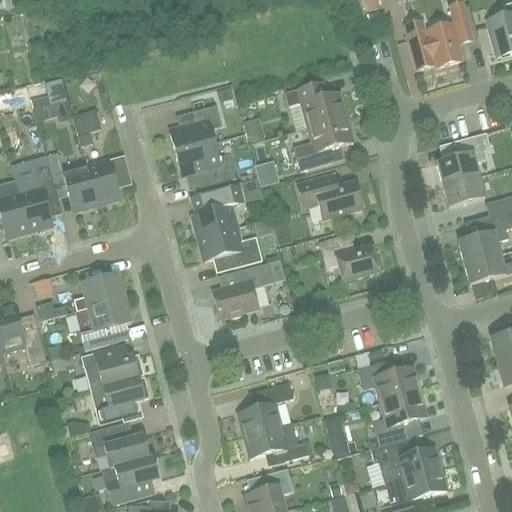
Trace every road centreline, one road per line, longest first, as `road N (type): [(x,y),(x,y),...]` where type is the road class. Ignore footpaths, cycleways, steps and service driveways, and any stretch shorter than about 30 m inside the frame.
road 1 (residential): [(190,361),(422,297)]
road 2 (residential): [(489,511),(439,325)]
road 3 (residential): [(422,297),(396,203),(396,117)]
road 4 (residential): [(0,284),(154,239)]
road 5 (residential): [(210,511),(200,471),(207,426),(190,361)]
road 6 (residential): [(154,239),(119,109)]
road 7 (residential): [(190,361),(154,239)]
road 8 (residential): [(396,117),(511,87)]
